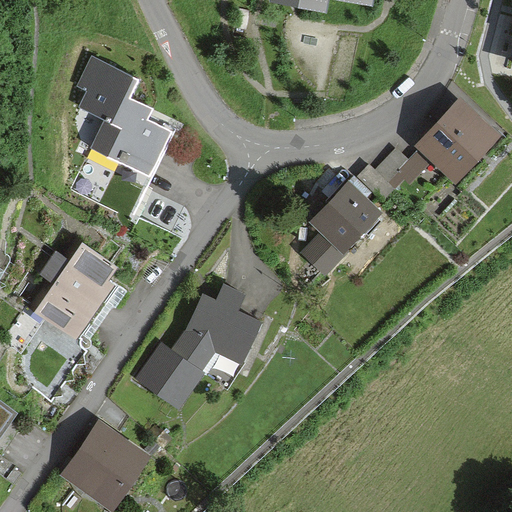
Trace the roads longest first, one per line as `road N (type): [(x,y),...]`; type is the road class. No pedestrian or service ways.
road 1 (residential): [(256,150),(239,186),(8,511)]
road 2 (residential): [(256,150),(327,146),(399,115),(427,86),(461,0)]
road 3 (track): [(23,155),(29,0)]
